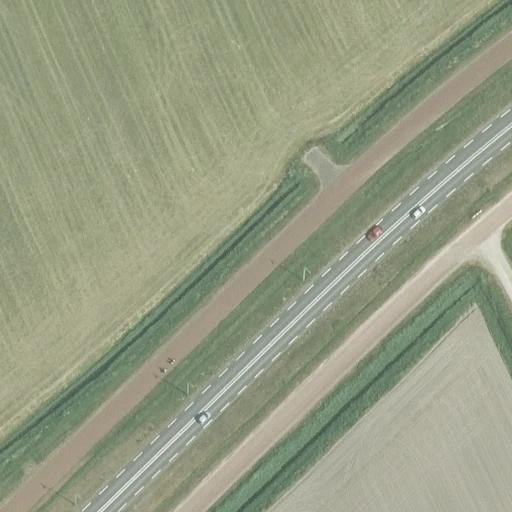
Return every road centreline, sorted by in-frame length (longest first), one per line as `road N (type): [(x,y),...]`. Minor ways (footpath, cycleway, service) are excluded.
road 1 (unclassified): [(13,511),(441,96),(511,51)]
road 2 (primary): [(97,511),(313,297),(511,121)]
road 3 (unclassified): [(190,511),(408,296),(511,207)]
